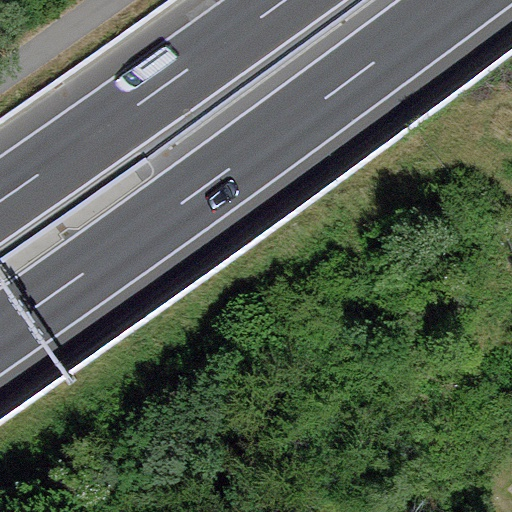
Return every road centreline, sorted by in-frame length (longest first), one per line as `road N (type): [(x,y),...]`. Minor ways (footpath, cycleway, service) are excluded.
road 1 (motorway): [(0,330),(457,0)]
road 2 (motorway): [(283,0),(0,200)]
